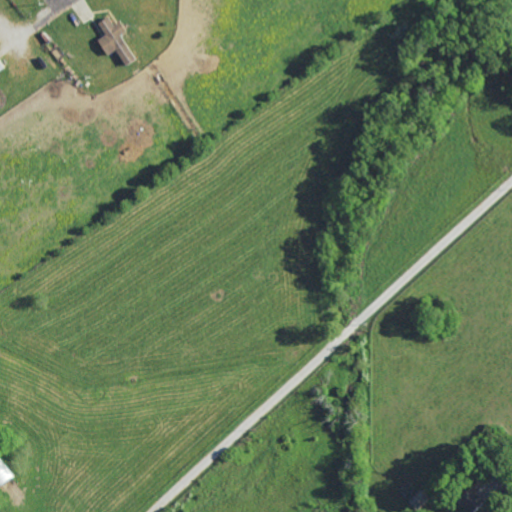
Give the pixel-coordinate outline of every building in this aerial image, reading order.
[(115,25),(117,24),(120,22),(121,21),(127,30),(121,35),(137,59),(128,65),(117,49),(108,55),(98,40),(103,37),(105,36),(107,34),(99,23),(109,16),(115,25)] [(0,77),(15,69),(0,45),(0,77)] [(0,492),(0,453),(19,478),(0,492)] [(470,511),(458,499),(471,486),(472,486),(485,500),(484,501),(473,511),(472,511),(470,511)] [(418,507),(411,497),(423,487),(431,497),(418,507)]
